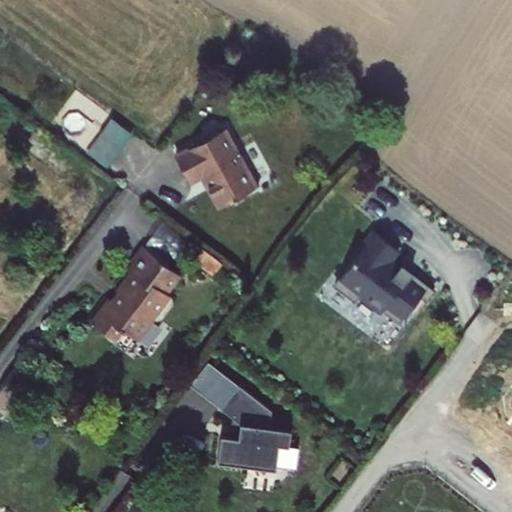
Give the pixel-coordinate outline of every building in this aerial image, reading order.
[(90,148),(109,164),(136,131),(116,115),(90,148)] [(190,186),(201,180),(219,212),(256,192),(223,134),(176,160),(190,186)] [(403,253),(381,237),(340,290),(411,334),(442,297),(394,264),(403,253)] [(131,261),(142,247),(139,245),(128,259),(131,261)] [(124,271),(125,272),(129,275),(116,293),(119,295),(112,304),(106,300),(89,323),(112,341),(120,330),(135,341),(150,321),(157,320),(169,305),(168,296),(166,293),(179,275),(142,247),(131,261),(124,271)] [(113,291),(106,300),(112,304),(119,295),(116,293),(129,275),(125,272),(111,290),(113,291)] [(0,422),(23,394),(4,379),(0,384),(0,422)] [(237,395),(216,414),(226,428),(225,442),(216,442),(214,468),(271,473),(274,448),(284,448),(285,431),(266,430),(270,415),(237,395)]
